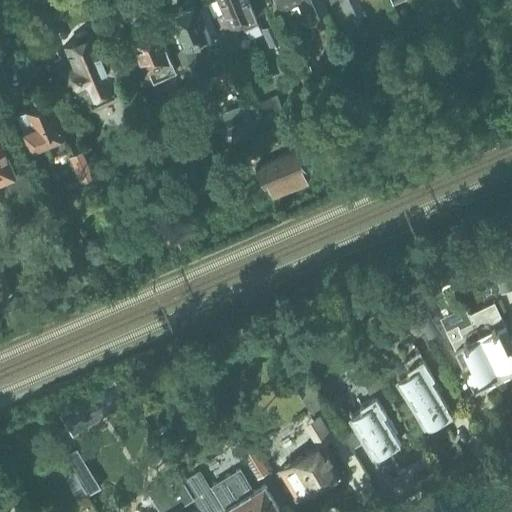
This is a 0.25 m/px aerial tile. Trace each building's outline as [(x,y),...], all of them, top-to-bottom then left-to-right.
[(168,29),(178,54),(194,90),(207,84),(196,57),(202,54),(196,42),(208,37),(208,36),(210,35),(195,0),(169,12),(175,25),(168,29)] [(220,29),(217,30),(225,49),(240,43),(232,24),(241,20),(244,27),(257,22),(254,14),(256,14),(249,0),(219,0),(225,12),(214,17),(220,29)] [(278,0),(283,10),(298,4),(303,18),(328,7),(325,0),(278,0)] [(328,0),(338,22),(356,14),(349,0),(328,0)] [(177,69),(160,32),(156,22),(130,33),(140,56),(131,60),(142,85),(177,69)] [(284,40),(276,22),(262,28),(270,46),(284,40)] [(82,89),(87,100),(89,99),(92,106),(120,94),(117,86),(118,85),(114,75),(122,71),(112,49),(101,54),(92,33),(89,34),(87,30),(84,30),(78,33),(75,35),(77,39),(66,44),(74,61),(58,68),(70,94),(82,89)] [(47,141),(52,153),(67,148),(81,179),(94,173),(82,147),(73,150),(48,93),(33,100),(36,106),(26,110),(33,125),(23,129),(32,148),(47,141)] [(264,125),(287,114),(277,93),(254,103),(264,125)] [(245,103),(222,113),(233,139),(256,129),(245,103)] [(0,179),(5,177),(10,190),(19,187),(29,211),(45,204),(29,167),(16,173),(0,135),(0,179)] [(295,148),(257,165),(267,188),(269,187),(274,199),(309,184),(304,172),(305,171),(295,148)] [(511,277),(506,258),(492,263),(501,293),(511,289),(511,277)] [(423,331),(428,340),(441,332),(417,292),(404,300),(407,305),(423,331)] [(407,305),(394,312),(411,339),(423,331),(407,305)] [(500,376),(473,321),(466,306),(441,318),(447,328),(456,324),(462,335),(451,340),(464,367),(468,365),(469,366),(468,367),(468,368),(467,370),(467,371),(468,373),(469,373),(470,374),(471,374),(473,374),(473,376),(478,377),(482,385),(500,376)] [(511,345),(511,346),(510,345),(511,343),(511,337),(502,316),(491,321),(487,314),(473,321),(500,376),(511,370),(511,345)] [(397,372),(408,390),(404,392),(425,425),(439,417),(440,419),(453,411),(432,377),(435,375),(420,350),(405,360),(410,369),(400,375),(398,371),(397,372)] [(305,373),(295,360),(283,369),(292,382),(305,373)] [(313,411),(326,403),(309,376),(295,384),(313,411)] [(342,430),(353,448),(365,441),(373,454),(387,445),(388,447),(401,440),(384,412),(387,410),(376,393),(361,402),(363,406),(353,413),(351,408),(349,409),(357,421),(342,430)] [(336,473),(319,445),(281,468),(298,496),(307,491),(312,491),(318,488),(320,483),(323,481),(328,482),(334,478),(336,473)] [(200,469),(184,479),(195,497),(194,497),(202,511),(224,511),(226,511),(272,511),(280,508),(264,483),(264,482),(251,489),(238,468),(210,486),(200,469)] [(177,511),(176,509),(194,497),(195,497),(184,479),(183,480),(177,469),(157,482),(173,508),(165,511),(177,511)] [(90,494),(78,471),(66,477),(79,500),(90,494)]
